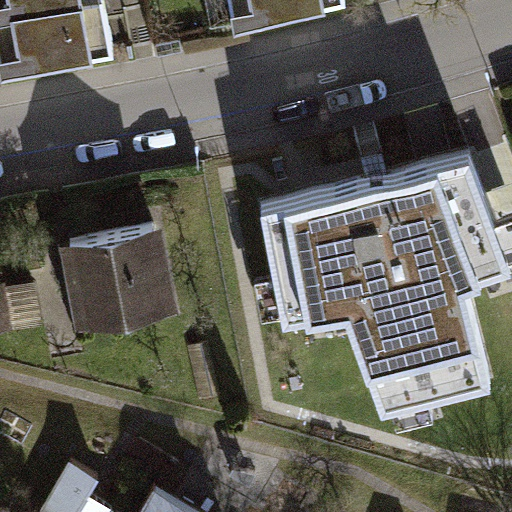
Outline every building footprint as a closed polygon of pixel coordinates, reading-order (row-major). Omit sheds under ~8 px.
[(0,63),(105,44),(97,0),(33,0),(0,6),(0,63)] [(304,0),(222,0),(226,19),(304,0)] [(511,260),(470,153),(269,206),(287,314),(349,304),(384,403),(493,377),(464,279),(511,261),(511,260)] [(145,220),(61,235),(76,314),(160,298),(145,220)] [(0,320),(46,317),(41,257),(0,259),(0,320)] [(74,511),(89,488),(91,489),(101,473),(72,456),(39,511),(74,511)] [(130,511),(91,489),(89,488),(74,511),(211,511),(155,479),(135,511),(130,511)]
